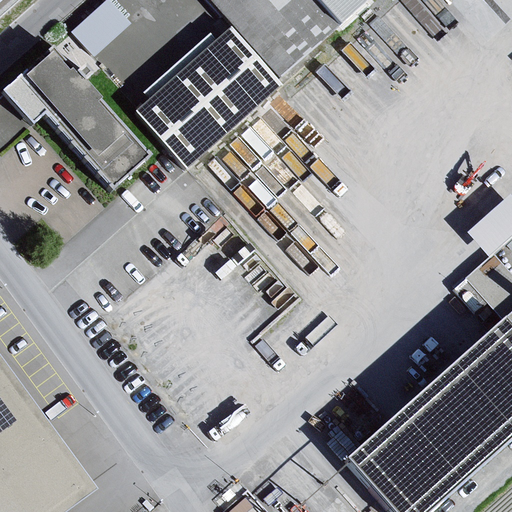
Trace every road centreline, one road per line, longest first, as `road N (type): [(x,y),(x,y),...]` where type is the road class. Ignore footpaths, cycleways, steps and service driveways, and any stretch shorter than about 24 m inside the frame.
road 1 (unknown): [(182,505),(361,330),(415,160),(455,102),(511,46)]
road 2 (unclassified): [(0,253),(187,511)]
